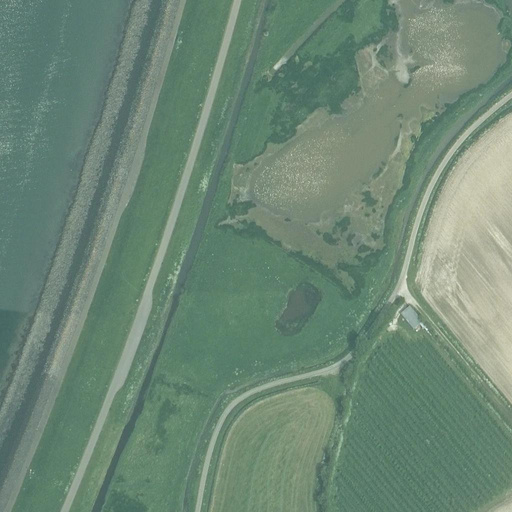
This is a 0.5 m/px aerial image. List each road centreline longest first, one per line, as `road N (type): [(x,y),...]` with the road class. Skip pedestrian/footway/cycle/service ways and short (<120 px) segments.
road 1 (unclassified): [(197,511),(222,417),(244,395),(335,367),(363,343),(400,288),(441,167),(511,96)]
road 2 (unclassified): [(69,511),(167,258),(239,0)]
road 3 (track): [(400,288),(511,418)]
road 4 (track): [(335,367),(307,511)]
